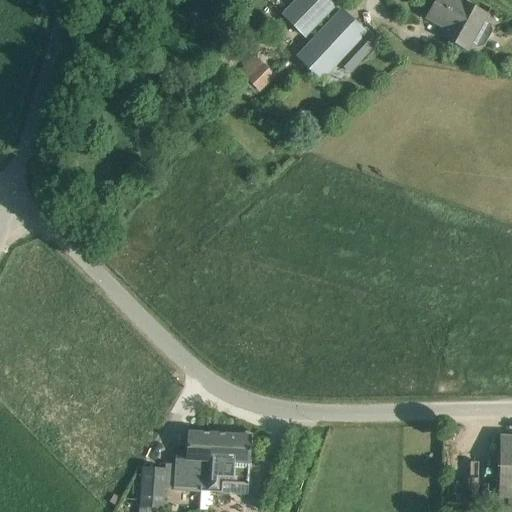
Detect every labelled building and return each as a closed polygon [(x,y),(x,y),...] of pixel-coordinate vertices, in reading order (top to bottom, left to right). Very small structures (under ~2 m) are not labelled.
[(297,0),(283,15),(306,36),(336,4),(331,0),(297,0)] [(435,0),(427,17),(438,23),(434,31),(451,40),(468,50),(471,44),(477,48),(484,46),(492,31),(490,23),(484,20),(487,14),(461,0),(435,0)] [(378,45),(366,33),(341,10),(297,57),(321,80),(338,62),(350,72),(378,45)] [(259,93),(275,76),(255,56),(239,71),(259,93)] [(212,461),(214,433),(188,431),(186,456),(175,456),(173,489),(203,491),(205,460),(212,461)] [(248,484),(250,455),(251,435),(214,433),(212,461),(205,460),(203,491),(221,492),(222,482),(248,484)] [(511,435),(500,436),(499,497),(506,497),(511,496),(511,435)] [(139,506),(138,511),(154,511),(154,507),(163,507),(166,469),(142,468),(141,483),(140,495),(139,506)]
